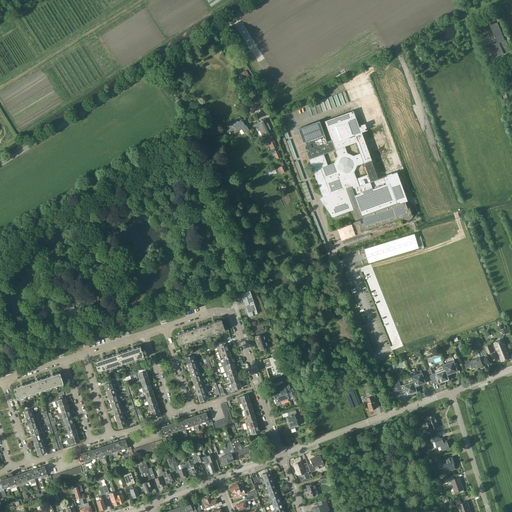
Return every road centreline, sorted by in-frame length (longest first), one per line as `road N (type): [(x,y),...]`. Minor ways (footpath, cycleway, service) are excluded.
road 1 (residential): [(394,410),(284,116)]
road 2 (unclassified): [(0,164),(260,0)]
road 3 (residential): [(165,327),(214,310),(233,316),(281,455)]
road 4 (residential): [(489,511),(451,391)]
road 5 (residential): [(281,455),(394,410)]
